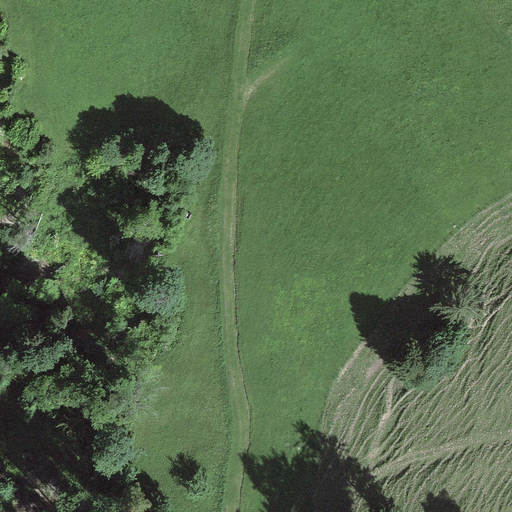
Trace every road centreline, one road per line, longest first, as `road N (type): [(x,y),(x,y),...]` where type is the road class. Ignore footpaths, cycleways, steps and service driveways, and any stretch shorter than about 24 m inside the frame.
road 1 (track): [(229,511),(228,191),(251,0)]
road 2 (track): [(511,434),(376,470),(307,511)]
